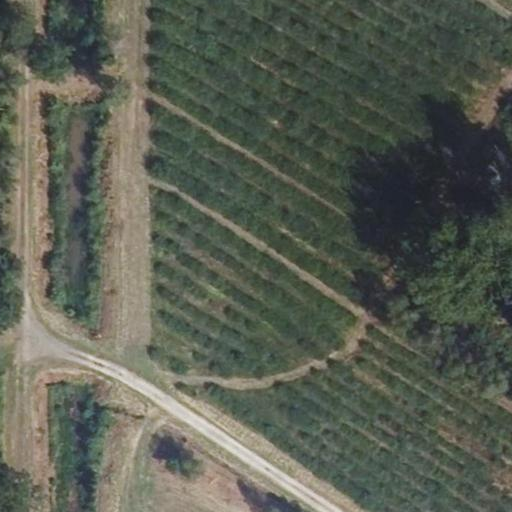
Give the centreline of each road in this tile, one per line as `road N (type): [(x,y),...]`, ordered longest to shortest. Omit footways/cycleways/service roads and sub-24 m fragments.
road 1 (track): [(23,0),(22,511)]
road 2 (track): [(26,350),(92,361),(328,511)]
